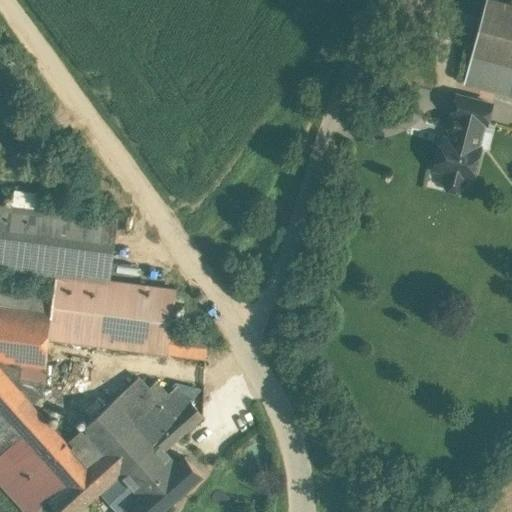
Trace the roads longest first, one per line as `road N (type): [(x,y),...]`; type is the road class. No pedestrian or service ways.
road 1 (unclassified): [(249,350),(2,0)]
road 2 (unclassified): [(376,0),(249,350)]
road 3 (unclassified): [(302,511),(292,435),(249,350)]
